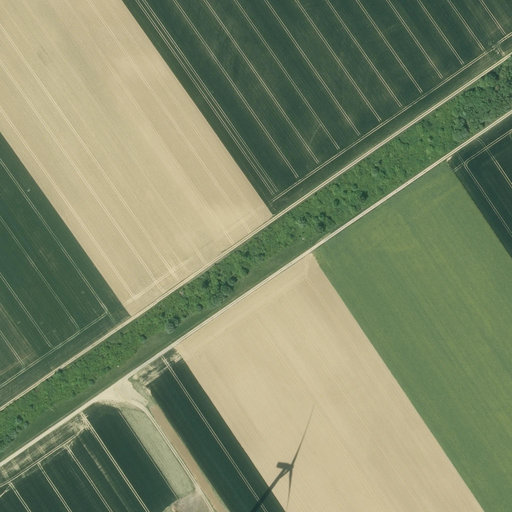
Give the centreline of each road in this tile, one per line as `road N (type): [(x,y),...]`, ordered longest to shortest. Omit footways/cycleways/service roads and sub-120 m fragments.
road 1 (track): [(0,410),(511,54)]
road 2 (track): [(0,465),(310,251)]
road 3 (track): [(511,112),(310,251)]
